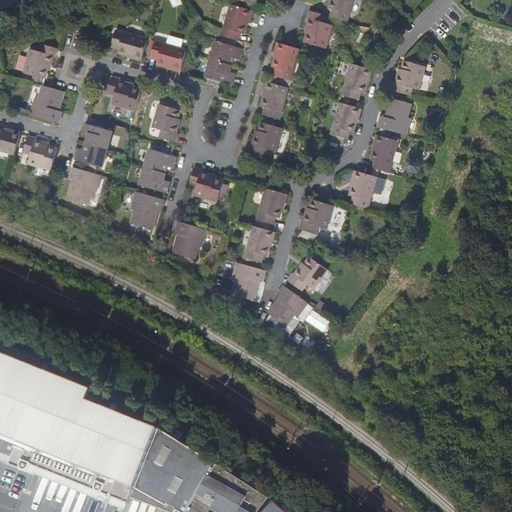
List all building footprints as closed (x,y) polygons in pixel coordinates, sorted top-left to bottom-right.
[(0,0),(0,10),(18,4),(16,0),(0,0)] [(346,23),(352,0),(331,0),(329,10),(332,10),(330,19),(346,23)] [(243,35),(251,11),(231,5),(221,37),(237,42),(240,35),(243,35)] [(308,31),(307,34),(304,44),(326,50),(332,26),(323,24),(325,17),(309,13),(307,20),(309,20),(306,31),(308,31)] [(142,60),(148,40),(116,32),(111,48),(119,50),(118,54),(142,60)] [(239,61),(242,50),(215,42),(210,61),(205,78),(232,86),(232,85),(235,74),(230,73),(232,67),(234,60),(239,61)] [(180,72),(185,54),(186,52),(155,43),(150,59),(157,61),(156,65),(180,72)] [(48,68),(50,68),(53,57),(55,58),(57,50),(41,45),(39,52),(30,49),(24,73),(45,79),(47,70),(48,68)] [(290,82),(299,51),(279,45),(272,69),(276,70),(274,77),(290,82)] [(400,73),(398,73),(395,83),(394,83),(392,91),(408,95),(410,88),(419,91),(425,67),(404,61),(401,70),(400,73)] [(371,71),(351,65),(342,96),(358,101),(360,93),(365,94),(371,71)] [(141,91),(132,88),(130,88),(131,85),(119,82),(119,80),(112,78),(107,94),(114,97),(112,105),(135,112),(141,91)] [(279,121),(287,89),(268,84),(261,108),(265,109),(263,116),(279,121)] [(57,115),(58,112),(64,93),(42,87),(38,99),(35,99),(30,116),(59,124),(61,116),(57,115)] [(381,120),(378,128),(380,128),(406,136),(411,118),(408,118),(412,104),(389,98),(383,120),(381,120)] [(360,110),(356,109),(340,104),(331,136),(347,140),(349,132),(353,134),(360,110)] [(175,135),(179,124),(177,124),(178,120),(180,112),(179,111),(158,106),(152,129),(161,131),(159,139),(175,143),(177,136),(175,135)] [(257,136),(255,135),(252,147),(251,146),(249,154),(264,158),(266,151),(275,153),(282,130),(261,124),(258,133),(257,136)] [(102,169),(107,151),(113,133),(86,125),(82,136),(88,138),(86,145),(84,151),(78,150),(75,161),(102,169)] [(0,151),(15,156),(20,135),(0,129),(0,151)] [(397,141),(378,135),(371,160),(375,160),(372,168),(389,173),(397,141)] [(35,142),(35,140),(27,138),(23,153),(30,156),(28,165),(51,171),(57,150),(49,148),(49,146),(35,142)] [(176,158),(171,157),(149,151),(144,169),(139,186),(166,194),(169,182),(164,181),(168,168),(173,169),(176,158)] [(74,178),(73,181),(67,200),(89,206),(93,193),(96,194),(101,177),(73,169),(71,177),(74,178)] [(211,178),(211,176),(201,173),(202,172),(194,169),(189,185),(197,187),(194,196),(218,203),(223,181),(214,179),(211,178)] [(375,177),(371,176),(356,172),(349,196),(353,197),(351,205),(367,209),(375,177)] [(285,195),(265,190),(257,221),(273,226),(275,218),(279,219),(281,211),(285,195)] [(159,208),(162,208),(164,201),(135,193),(130,210),(134,211),(130,224),(152,230),(158,211),(159,208)] [(308,213),(305,212),(302,222),(301,222),(299,230),(315,235),(317,227),(325,230),(332,207),(311,200),(309,210),(308,213)] [(179,232),(178,235),(172,254),(195,260),(198,247),(202,248),(207,231),(178,223),(176,231),(179,232)] [(271,232),(254,228),(245,259),(261,264),(263,256),(267,257),(270,245),(273,233),(271,232)] [(302,269),(300,267),(293,276),(292,275),(287,282),(301,292),(306,285),(313,291),(327,272),(309,259),(304,266),(302,269)] [(254,302),(259,282),(260,279),(263,280),(265,272),(237,264),(232,282),(235,282),(232,296),(254,302)] [(268,314),(273,318),(276,321),(271,327),(281,335),(294,317),(297,319),(308,304),(284,287),(279,294),(281,296),(279,298),(268,314)] [(268,325),(271,327),(276,321),(273,318),(268,325)] [(32,461),(83,483),(114,405),(114,404),(111,409),(90,399),(94,389),(82,382),(51,369),(52,366),(48,363),(46,367),(3,348),(4,346),(0,344),(0,446),(14,453),(11,460),(29,468),(32,461)] [(134,490),(135,487),(157,432),(116,412),(119,407),(114,405),(83,483),(122,500),(118,507),(117,509),(123,511),(127,503),(129,503),(134,490)] [(167,505),(179,511),(186,511),(191,504),(213,463),(157,432),(135,487),(167,505)] [(0,455),(11,460),(14,453),(0,446),(0,455)] [(80,490),(83,483),(32,461),(29,468),(80,490)] [(258,511),(269,497),(257,490),(213,463),(191,504),(186,511),(258,511)] [(80,490),(118,507),(122,500),(83,483),(80,490)] [(165,507),(167,505),(135,487),(134,490),(165,507)] [(285,511),(273,501),(262,511),(285,511)]
